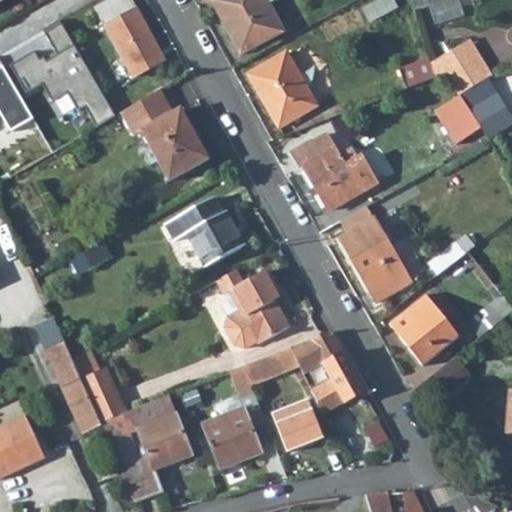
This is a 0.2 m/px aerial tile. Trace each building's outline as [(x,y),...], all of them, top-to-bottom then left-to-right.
[(43,0),(7,0),(0,4),(0,26),(0,27),(44,1),(43,0)] [(150,54),(158,49),(130,0),(111,0),(95,9),(133,78),(156,65),(150,54)] [(211,0),(216,8),(219,14),(226,10),(221,0),(211,0)] [(276,0),(221,0),(226,10),(219,14),(240,55),(286,31),(271,4),(277,1),(276,0)] [(362,0),(361,1),(374,23),(400,7),(395,0),(362,0)] [(411,0),(416,11),(449,0),(411,0)] [(22,81),(29,93),(41,85),(51,102),(67,93),(77,112),(84,108),(96,128),(114,117),(61,25),(44,35),(57,56),(46,63),(44,58),(39,61),(34,52),(10,66),(19,83),(22,81)] [(454,50),(461,63),(477,53),(469,40),(454,50)] [(150,54),(156,65),(164,61),(158,49),(150,54)] [(454,50),(428,59),(435,78),(445,74),(460,96),(488,79),(492,77),(477,53),(461,63),(454,50)] [(286,53),(248,75),(278,129),(317,106),(286,53)] [(428,59),(400,70),(406,90),(435,78),(428,59)] [(19,83),(10,66),(4,70),(20,98),(29,93),(22,81),(19,83)] [(4,70),(2,67),(0,68),(0,116),(10,133),(32,120),(20,98),(4,70)] [(488,79),(460,96),(471,113),(498,96),(499,96),(488,79)] [(391,85),(371,92),(370,90),(365,92),(366,95),(369,104),(395,94),(391,85)] [(191,140),(195,138),(180,110),(173,114),(160,90),(121,113),(133,136),(142,132),(170,182),(204,163),(191,140)] [(358,98),(361,107),(369,104),(366,95),(358,98)] [(335,104),(339,116),(361,107),(358,98),(357,96),(335,104)] [(460,96),(435,112),(455,145),(481,129),(471,113),(460,96)] [(471,113),(481,129),(509,112),(498,96),(471,113)] [(291,153),(300,168),(302,167),(327,212),(376,183),(362,158),(358,160),(352,150),(340,157),(327,135),(313,143),(312,141),(291,153)] [(191,140),(204,163),(208,161),(195,138),(191,140)] [(190,234),(209,267),(245,247),(226,213),(222,215),(213,199),(169,223),(179,240),(190,234)] [(357,212),(365,225),(347,235),(340,239),(377,303),(411,284),(366,207),(357,212)] [(340,222),(347,235),(365,225),(357,212),(340,222)] [(456,245),(464,255),(470,251),(462,240),(456,245)] [(103,242),(69,261),(77,275),(110,257),(103,242)] [(455,243),(429,262),(438,275),(464,255),(456,245),(455,243)] [(236,272),(217,282),(225,296),(234,291),(245,309),(228,319),(225,329),(235,346),(245,349),(257,343),(259,345),(289,328),(275,302),(279,299),(265,273),(243,285),(236,272)] [(511,309),(502,296),(467,324),(479,339),(511,312),(511,309)] [(425,297),(390,325),(422,366),(458,338),(425,297)] [(48,336),(53,348),(64,343),(59,331),(48,336)] [(356,397),(361,406),(369,402),(332,333),(327,335),(304,344),(309,352),(314,349),(322,365),(327,373),(339,395),(344,404),(356,397)] [(101,426),(100,423),(80,379),(73,362),(64,343),(53,348),(57,357),(49,361),(56,377),(64,388),(84,433),(101,426)] [(292,348),(304,375),(318,367),(309,352),(304,344),(292,348)] [(45,351),(49,361),(57,357),(53,348),(45,351)] [(300,368),(292,348),(243,367),(251,387),(300,368)] [(73,362),(80,379),(99,371),(90,353),(73,362)] [(456,361),(435,378),(448,394),(470,377),(456,361)] [(229,373),(239,398),(253,392),(251,387),(243,367),(229,373)] [(125,413),(106,368),(99,371),(80,379),(100,423),(125,413)] [(317,378),(330,400),(339,395),(327,373),(317,378)] [(191,456),(168,396),(125,413),(100,423),(101,426),(133,503),(161,492),(153,470),(191,456)] [(273,416),(287,452),(322,439),(308,402),(273,416)] [(243,410),(203,426),(220,470),(261,454),(243,410)] [(0,478),(44,459),(25,417),(0,428),(0,478)] [(369,427),(378,444),(389,439),(379,421),(369,427)] [(324,448),(335,472),(348,466),(336,442),(324,448)] [(467,482),(476,491),(487,481),(477,472),(467,482)] [(423,511),(416,496),(410,491),(399,492),(403,511),(423,511)] [(391,511),(387,494),(366,496),(371,511),(391,511)]
